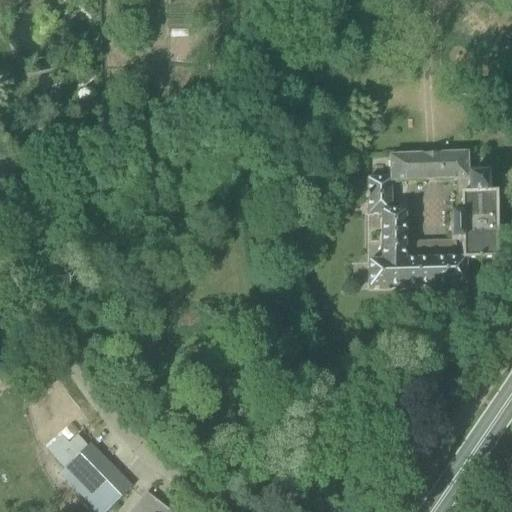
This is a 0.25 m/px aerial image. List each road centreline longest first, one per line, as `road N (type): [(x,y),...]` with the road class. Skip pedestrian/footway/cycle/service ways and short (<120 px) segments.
road 1 (residential): [(220,511),(129,429),(0,232)]
road 2 (primary): [(432,511),(511,397)]
